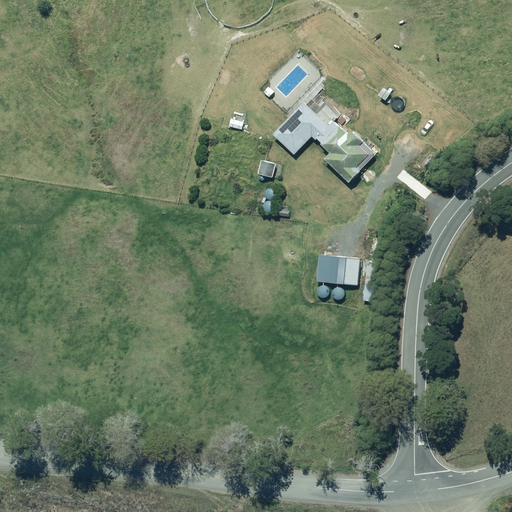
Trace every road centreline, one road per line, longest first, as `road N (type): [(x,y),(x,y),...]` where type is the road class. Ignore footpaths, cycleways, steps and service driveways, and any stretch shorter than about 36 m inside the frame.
road 1 (tertiary): [(415,491),(0,457)]
road 2 (unclassified): [(511,162),(450,219),(424,269),(415,491)]
